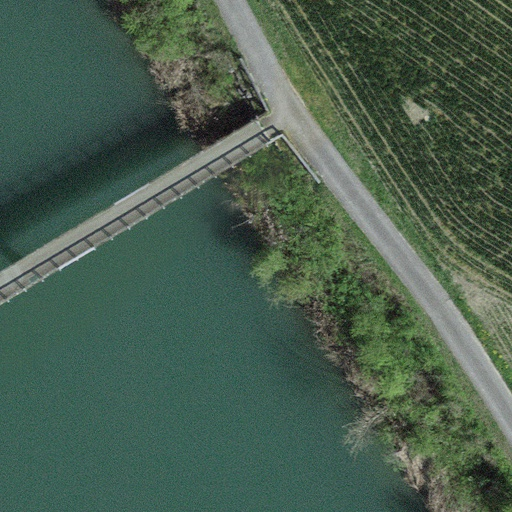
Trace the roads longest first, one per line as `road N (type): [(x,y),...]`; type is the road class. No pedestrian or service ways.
road 1 (track): [(286,117),(511,444)]
road 2 (unclassified): [(218,0),(286,117)]
